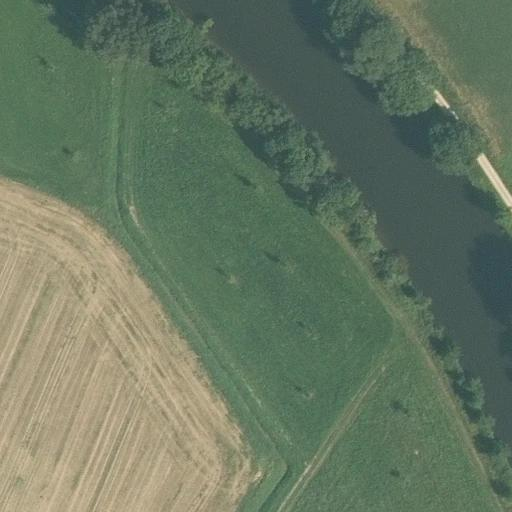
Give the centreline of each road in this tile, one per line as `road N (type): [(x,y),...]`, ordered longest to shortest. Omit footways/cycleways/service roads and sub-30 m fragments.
road 1 (track): [(496,511),(418,341),(278,159),(110,0)]
road 2 (track): [(351,0),(442,105),(511,205)]
road 3 (track): [(418,341),(294,511)]
